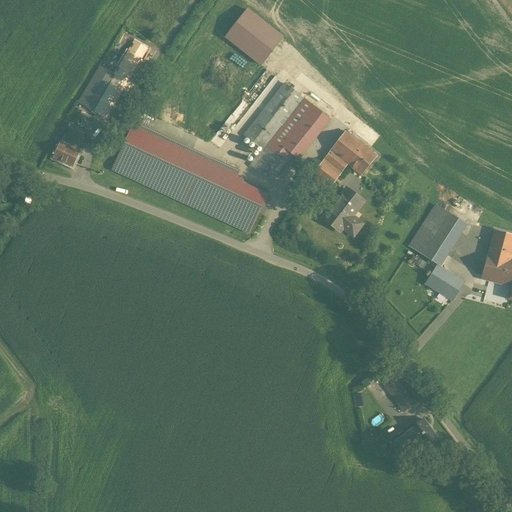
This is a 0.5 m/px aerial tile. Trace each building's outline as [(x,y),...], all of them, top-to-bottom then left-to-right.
[(145,10),(134,25),(143,31),(153,16),(145,10)] [(110,81),(96,73),(79,103),(78,103),(106,119),(147,49),(134,42),(114,75),(110,81)] [(96,73),(110,81),(114,75),(100,67),(96,73)] [(284,84),(244,136),(262,150),(271,138),(302,98),(284,84)] [(302,98),(271,138),(292,155),(298,159),(329,119),(302,98)] [(90,122),(75,116),(71,125),(85,132),(90,122)] [(134,123),(112,171),(249,234),(267,195),(242,183),(243,181),(236,178),(239,171),(134,123)] [(85,132),(71,125),(67,134),(66,134),(81,141),(85,132)] [(376,157),(345,132),(330,151),(347,165),(361,176),(376,157)] [(81,141),(66,134),(67,134),(64,133),(59,144),(60,144),(60,143),(76,150),(81,141)] [(292,155),(271,138),(262,150),(248,168),(269,185),(292,155)] [(76,150),(60,143),(60,144),(53,158),(72,167),(79,152),(76,150)] [(347,165),(330,151),(324,159),(341,172),(347,165)] [(341,172),(324,159),(311,176),(328,190),(341,173),(341,172)] [(346,189),(323,219),(339,232),(345,225),(352,230),(358,223),(361,225),(361,224),(351,216),(362,202),(346,189)] [(444,191),(434,206),(447,214),(457,199),(444,191)] [(434,206),(408,247),(440,266),(465,226),(447,214),(434,206)] [(511,251),(511,235),(494,231),(487,255),(509,261),(511,251)] [(511,261),(509,261),(487,255),(481,279),(511,287),(511,261)] [(463,283),(437,266),(425,284),(452,301),(463,283)] [(488,283),(485,301),(506,305),(507,302),(497,300),(500,285),(488,283)] [(414,405),(384,365),(363,381),(375,397),(376,397),(393,420),(414,405)] [(393,420),(376,397),(375,397),(364,405),(381,429),(393,420)] [(423,420),(409,430),(410,431),(416,440),(422,448),(436,438),(423,420)] [(399,428),(387,437),(392,444),(404,435),(399,428)] [(410,431),(394,443),(401,453),(402,453),(401,451),(416,440),(410,431)]
